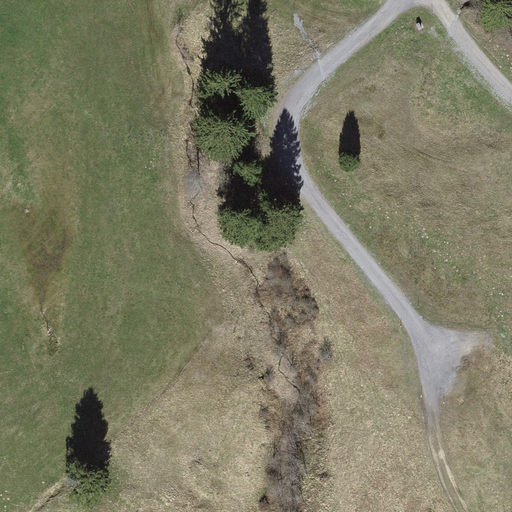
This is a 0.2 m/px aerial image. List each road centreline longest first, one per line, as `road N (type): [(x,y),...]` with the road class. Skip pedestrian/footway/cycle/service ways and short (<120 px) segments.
road 1 (track): [(420,0),(314,73),(287,112),(288,150),(310,194),(448,379)]
road 2 (track): [(434,0),(511,94)]
